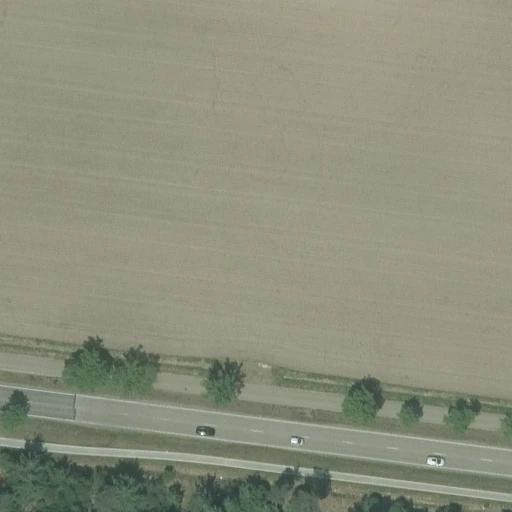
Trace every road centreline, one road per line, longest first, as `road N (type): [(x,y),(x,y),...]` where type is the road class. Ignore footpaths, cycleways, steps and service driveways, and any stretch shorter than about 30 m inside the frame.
road 1 (unclassified): [(511,427),(0,364)]
road 2 (primary): [(511,464),(0,404)]
